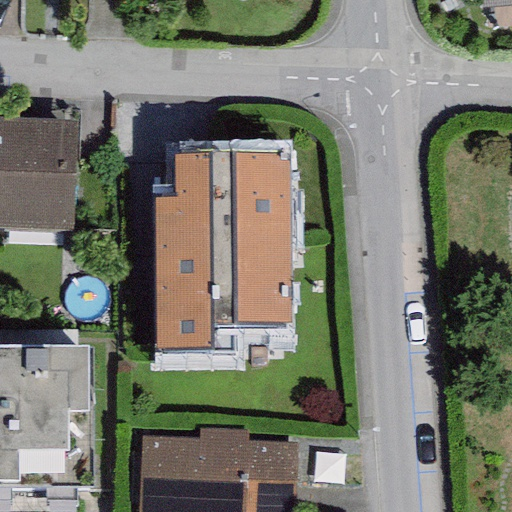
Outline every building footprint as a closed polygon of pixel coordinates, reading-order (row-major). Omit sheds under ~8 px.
[(511,0),(494,0),(495,12),(511,10),(511,0)] [(77,125),(0,122),(0,223),(73,226),(77,125)] [(289,340),(285,161),(154,164),(158,343),(289,340)] [(90,334),(0,335),(0,475),(92,474),(90,334)] [(306,511),(306,452),(147,452),(146,511),(306,511)]
